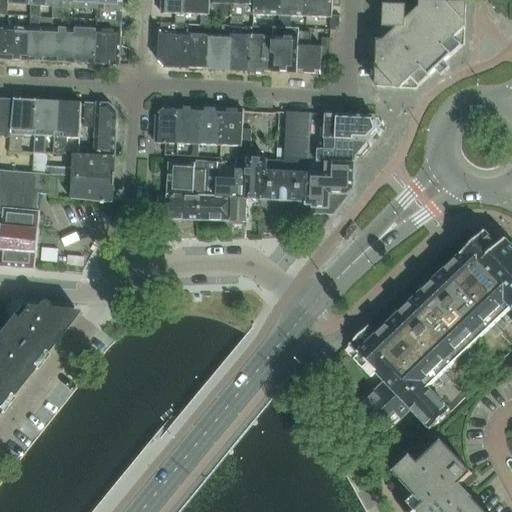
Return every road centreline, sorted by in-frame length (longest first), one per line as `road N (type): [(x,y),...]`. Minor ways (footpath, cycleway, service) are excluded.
road 1 (residential): [(138,85),(347,97),(351,0)]
road 2 (secondary): [(141,511),(310,306)]
road 3 (residential): [(142,275),(127,243),(138,85)]
road 4 (residential): [(103,291),(94,325),(0,439)]
road 5 (unclassified): [(142,275),(250,264),(310,306)]
road 6 (secondary): [(344,269),(475,190)]
road 7 (secondary): [(439,155),(344,269)]
road 8 (residential): [(0,83),(138,85)]
